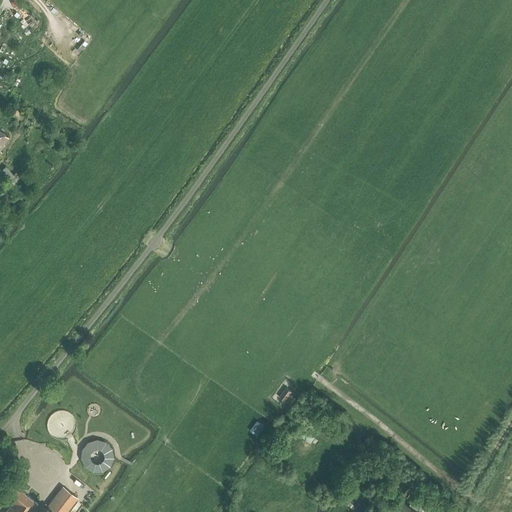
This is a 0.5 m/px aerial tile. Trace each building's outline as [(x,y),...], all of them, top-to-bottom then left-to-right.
[(0,130),(0,149),(4,144),(3,143),(8,136),(0,130)] [(280,396),(286,400),(293,390),(287,386),(280,396)] [(327,423),(316,415),(302,433),(313,442),(327,423)] [(259,419),(251,429),(258,434),(266,425),(259,419)] [(82,449),(81,458),(85,467),(93,471),(102,471),(110,466),(113,457),(112,448),(105,441),(97,439),(88,442),(82,449)] [(15,501),(5,511),(30,511),(37,503),(13,483),(5,492),(15,501)] [(352,485),(341,498),(344,501),(358,511),(374,511),(370,508),(374,503),(352,485)] [(49,507),(55,511),(65,511),(77,497),(64,487),(49,507)] [(419,511),(401,499),(391,511),(419,511)]
